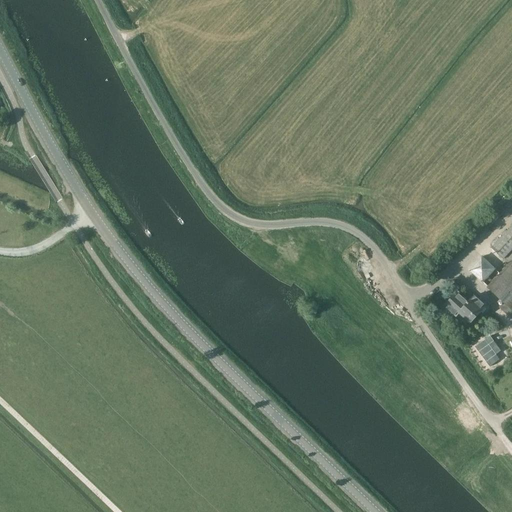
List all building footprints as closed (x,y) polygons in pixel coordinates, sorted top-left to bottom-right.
[(503,259),(511,248),(511,227),(492,249),(503,259)] [(493,268),(480,257),(468,270),(481,281),(493,268)] [(511,315),(511,261),(488,287),(504,302),(501,306),(511,315)] [(469,301),(460,293),(453,300),(452,299),(446,305),(457,315),(462,310),(469,301)] [(471,322),(478,315),(477,314),(486,304),(476,294),(469,301),(462,310),(466,314),(465,315),(471,322)] [(496,355),(501,351),(494,341),(490,336),(485,340),(475,347),(490,367),(499,360),(496,355)]
